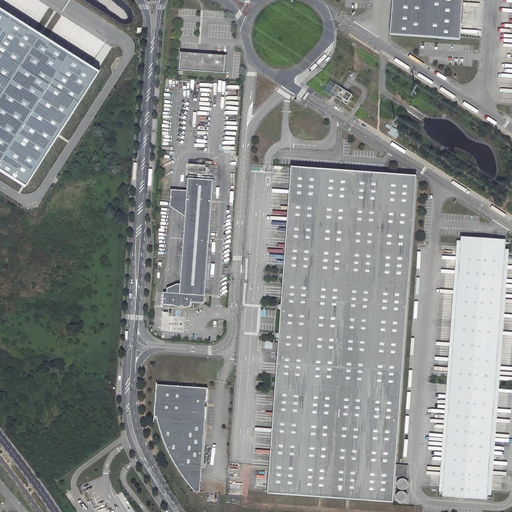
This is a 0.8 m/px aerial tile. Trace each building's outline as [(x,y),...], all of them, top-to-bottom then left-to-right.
[(461,0),(391,0),(389,34),(459,39),(461,0)] [(0,168),(23,184),(95,71),(0,10),(0,168)] [(223,54),(179,51),(177,69),(222,72),(223,54)] [(329,91),(334,83),(328,80),(321,91),(333,99),(335,95),(329,91)] [(351,94),(334,83),(329,91),(335,95),(346,102),(351,94)] [(414,175),(289,166),(266,493),(391,501),(393,476),(405,477),(406,464),(394,464),(414,175)] [(202,303),(211,181),(186,179),(185,191),(183,217),(178,285),(178,294),(165,293),(163,293),(162,305),(190,307),(190,303),(201,304),(202,303)] [(183,217),(185,191),(170,190),(168,207),(183,217)] [(504,239),(459,236),(440,495),(485,499),(504,239)] [(165,291),(165,293),(178,294),(178,285),(175,285),(165,291)] [(153,416),(155,417),(162,440),(173,464),(201,466),(205,407),(202,407),(202,401),(205,401),(206,388),(155,385),(153,416)] [(199,493),(201,466),(173,464),(184,480),(190,486),(199,493)] [(395,482),(395,484),(395,486),(397,488),(398,489),(400,489),(401,489),(403,489),(405,487),(406,486),(406,484),(406,483),(406,481),(405,479),(404,479),(402,478),(400,478),(398,478),(397,480),(395,481),(395,482)] [(394,495),(394,497),(395,499),(396,500),(397,501),(398,502),(400,502),(401,502),(402,502),(403,501),(404,500),(405,498),(405,496),(405,495),(405,493),(403,492),(402,491),(401,491),(400,491),(399,491),(397,491),(395,493),(394,495)]
